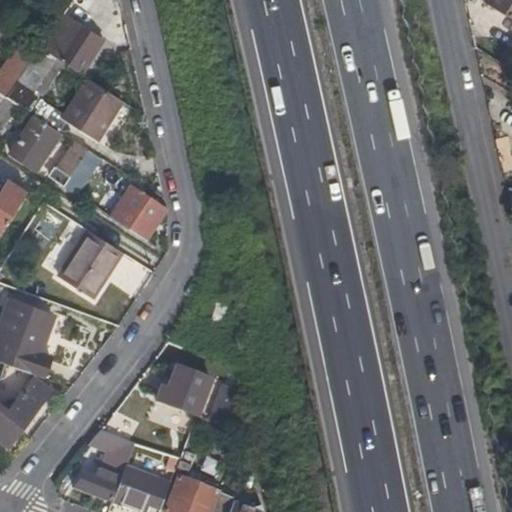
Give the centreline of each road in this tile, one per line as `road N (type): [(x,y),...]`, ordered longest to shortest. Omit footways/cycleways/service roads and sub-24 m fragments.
road 1 (residential): [(8,504),(165,311),(199,238),(144,0)]
road 2 (motorway): [(452,511),(346,0)]
road 3 (motorway): [(269,0),(375,511)]
road 4 (residential): [(442,0),(511,320)]
